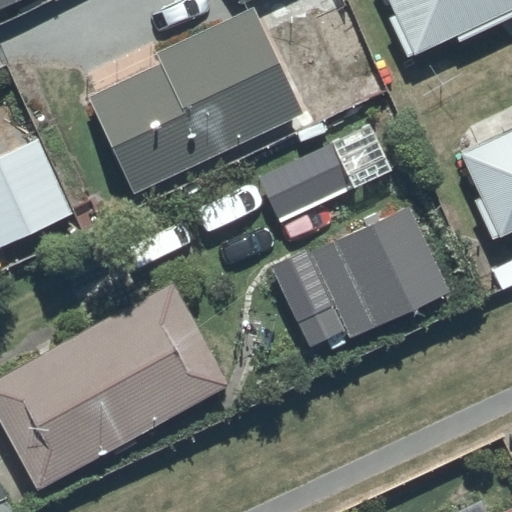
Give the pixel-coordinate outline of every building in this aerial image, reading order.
[(511,0),(393,0),(397,8),(389,12),(408,51),(454,30),(458,39),(511,13),(511,0)] [(158,59),(89,92),(134,187),(300,108),(250,3),(153,50),(158,59)] [(511,127),(461,151),(480,193),(473,196),(491,234),(511,224),(511,127)] [(325,128),(250,164),(270,204),(344,168),(325,128)] [(36,135),(0,151),(0,239),(70,206),(36,135)] [(349,339),(448,290),(406,207),(308,254),(306,250),(271,266),(310,349),(345,331),(349,339)] [(169,277),(0,371),(0,418),(37,486),(227,381),(169,277)] [(14,511),(0,482),(0,511),(14,511)] [(511,511),(511,502),(491,511),(511,511)]
